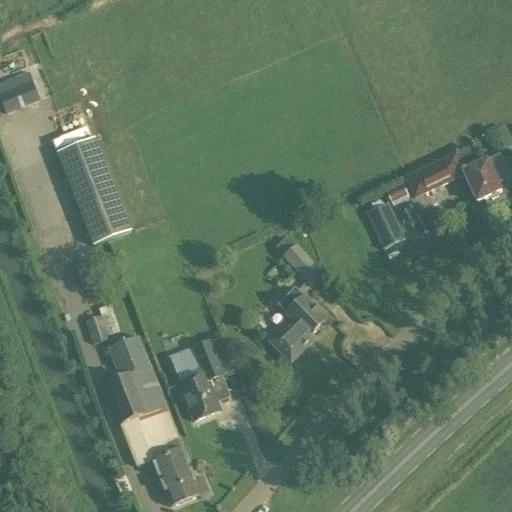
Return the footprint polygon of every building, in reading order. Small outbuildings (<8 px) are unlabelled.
[(0,100),(7,117),(41,103),(33,83),(0,96),(0,100)] [(110,242),(131,233),(95,141),(57,156),(93,248),(110,242)] [(470,152),(469,151),(455,157),(420,173),(403,181),(403,182),(413,202),(430,194),(465,179),(475,202),(477,205),(489,200),(493,201),(498,199),(499,195),(501,194),(494,179),(502,175),(495,160),(487,163),(477,168),(470,152)] [(401,189),(386,197),(386,198),(391,209),(407,202),(401,189)] [(384,252),(405,242),(389,207),(367,216),(384,252)] [(311,289),(324,277),(296,247),(283,259),(297,274),(311,289)] [(315,307),(304,296),(302,298),(295,291),(278,308),(285,315),(283,317),(288,322),(268,343),(269,344),(290,366),(304,352),(315,341),(312,338),(327,323),(313,310),(315,307)] [(102,318),(86,323),(93,347),(110,342),(108,337),(119,334),(111,307),(99,310),(102,318)] [(194,482),(139,340),(108,352),(118,380),(105,385),(138,470),(154,464),(171,508),(208,494),(202,479),(194,482)] [(191,423),(217,412),(201,376),(176,387),(191,423)]
